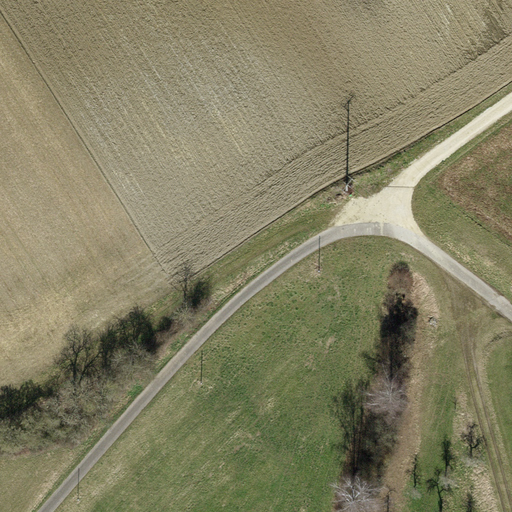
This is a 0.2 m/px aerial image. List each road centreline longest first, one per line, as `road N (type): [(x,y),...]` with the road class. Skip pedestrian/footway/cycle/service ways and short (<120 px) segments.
road 1 (track): [(380,207),(219,315),(43,511)]
road 2 (track): [(509,511),(447,264)]
road 3 (track): [(511,313),(380,207)]
road 4 (track): [(380,207),(511,103)]
